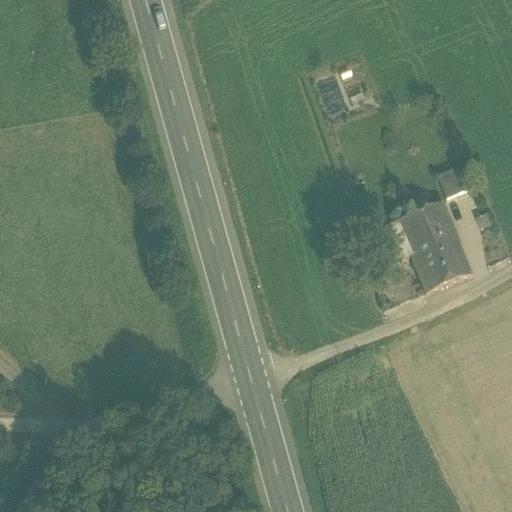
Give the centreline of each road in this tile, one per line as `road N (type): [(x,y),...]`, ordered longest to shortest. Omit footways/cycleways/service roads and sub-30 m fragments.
road 1 (secondary): [(137,0),(243,384)]
road 2 (unclassified): [(243,384),(511,273)]
road 3 (unclassified): [(243,384),(103,420),(47,464),(18,511)]
road 4 (secondary): [(243,384),(281,511)]
